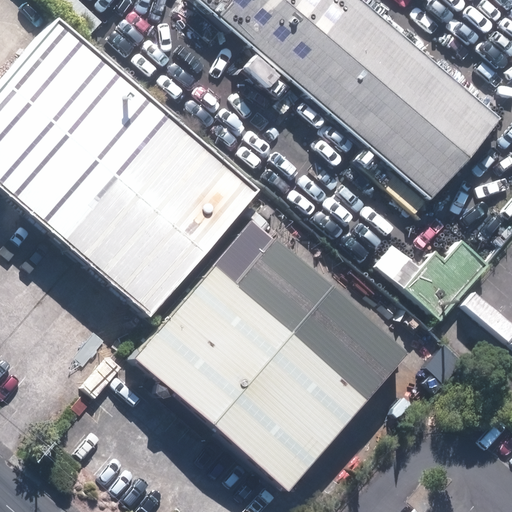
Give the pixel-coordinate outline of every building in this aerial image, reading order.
[(182,0),(419,202),(486,124),(341,0),(182,0)] [(450,0),(449,2),(470,19),(479,9),(468,0),(450,0)] [(49,24),(0,81),(0,200),(140,320),(248,193),(49,24)] [(247,216),(122,362),(147,385),(140,393),(150,401),(157,400),(160,396),(276,495),(394,356),(265,246),(272,238),(247,216)] [(435,263),(426,255),(414,270),(385,245),(367,266),(431,322),(478,268),(451,245),(435,263)]
